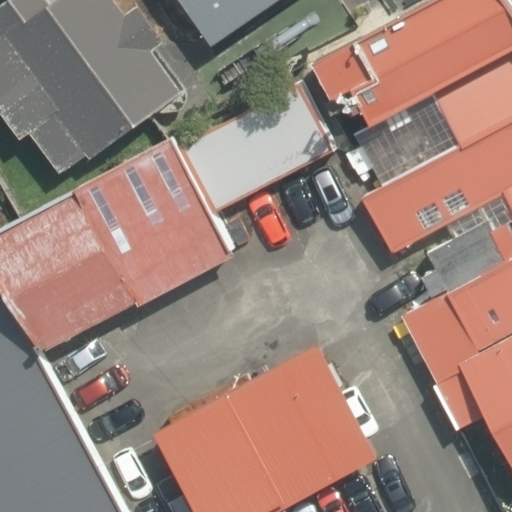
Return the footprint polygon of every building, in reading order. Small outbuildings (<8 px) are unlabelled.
[(23,22),(0,37),(0,105),(18,137),(34,127),(59,169),(180,97),(151,48),(165,40),(143,2),(130,9),(125,0),(26,0),(14,8),(23,22)] [(184,0),(217,45),(279,0),(184,0)] [(511,0),(471,0),(220,139),(263,218),(479,99),(511,80),(511,0)] [(511,135),(511,80),(479,99),(502,141),(511,135)] [(511,279),(511,135),(502,141),(398,199),(459,309),(511,279)] [(212,150),(34,247),(100,366),(278,269),(212,150)] [(511,287),(466,313),(511,395),(511,287)] [(136,511),(21,304),(0,315),(0,511),(136,511)] [(314,342),(162,425),(210,511),(262,511),(374,450),(314,342)]
